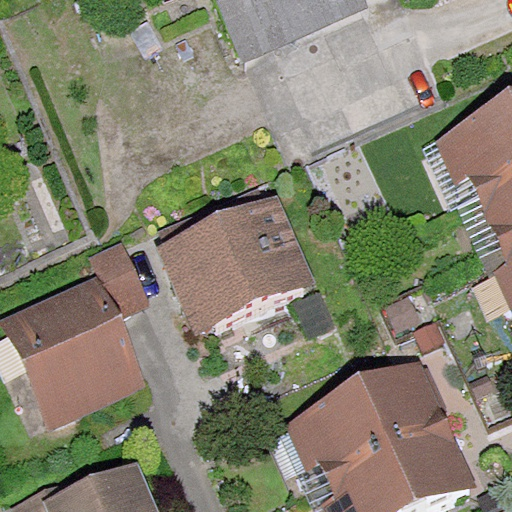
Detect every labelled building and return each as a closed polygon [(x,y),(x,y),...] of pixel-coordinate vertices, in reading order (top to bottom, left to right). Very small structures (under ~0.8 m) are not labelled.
[(367,10),(391,0),(211,0),(243,71),(372,22),(367,10)] [(475,0),(423,0),(431,19),(475,0)] [(511,128),(442,161),(511,309),(511,128)] [(281,214),(154,269),(192,356),(319,302),(281,214)] [(92,269),(118,330),(149,317),(123,256),(92,269)] [(95,294),(0,337),(0,341),(49,450),(146,406),(134,380),(95,294)] [(466,511),(478,507),(423,379),(286,436),(317,511),(466,511)] [(149,511),(139,489),(86,511),(149,511)]
